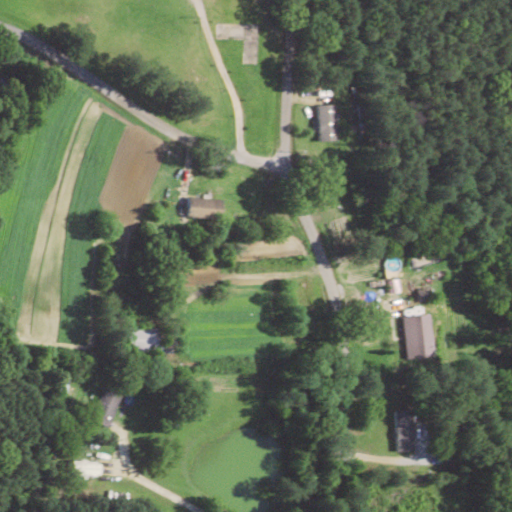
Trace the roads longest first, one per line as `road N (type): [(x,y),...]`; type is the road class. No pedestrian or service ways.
road 1 (residential): [(342,511),(350,449),(347,311),(291,156),(308,0)]
road 2 (residential): [(0,20),(147,126),(246,160),(291,156)]
road 3 (residential): [(314,220),(174,205)]
